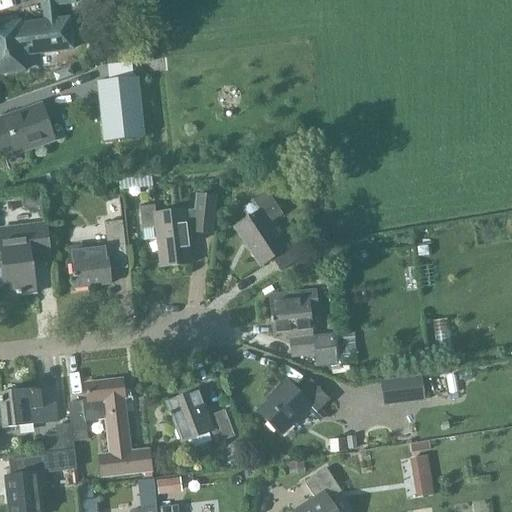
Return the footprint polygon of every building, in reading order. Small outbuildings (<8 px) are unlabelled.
[(57,5),(77,3),(76,0),(42,0),(43,7),(44,7),(46,22),(21,25),(20,23),(0,25),(0,74),(26,71),(24,56),(73,50),(70,19),(59,20),(57,5)] [(140,69),(100,72),(104,132),(143,128),(140,69)] [(0,144),(4,157),(53,140),(42,108),(0,122),(0,144)] [(255,200),(261,211),(236,228),(261,267),(272,259),(281,273),(306,256),(297,242),(286,249),(270,225),(283,217),(268,192),(255,200)] [(157,206),(141,208),(145,240),(159,239),(163,269),(193,266),(189,232),(193,232),(193,234),(212,236),(216,197),(196,195),(194,213),(183,214),(182,213),(158,215),(157,206)] [(109,260),(127,258),(123,223),(106,225),(108,245),(72,250),(76,289),(112,285),(109,260)] [(31,261),(51,258),(47,226),(0,231),(0,239),(6,290),(5,290),(6,298),(36,294),(34,273),(32,273),(31,261)] [(316,293),(270,297),(274,336),(289,335),(292,360),(315,357),(316,368),(337,365),(334,338),(314,340),(311,311),(318,310),(316,293)] [(450,320),(434,322),(439,356),(455,354),(450,320)] [(421,376),(404,379),(408,402),(408,403),(425,400),(421,376)] [(317,413),(330,401),(311,381),(299,393),(288,381),(273,396),(275,397),(258,414),(279,435),(309,406),(317,413)] [(83,403),(69,405),(71,425),(71,426),(72,433),(73,443),(88,442),(86,422),(107,419),(111,457),(100,458),(102,479),(151,473),(149,452),(130,454),(124,401),(122,382),(86,386),(88,401),(83,402),(83,403)] [(5,429),(58,424),(55,390),(1,395),(5,429)] [(216,445),(234,438),(224,412),(207,418),(197,393),(168,404),(182,443),(211,432),(216,445)] [(71,425),(55,427),(56,435),(58,452),(74,450),(73,443),(72,433),(71,426),(71,425)] [(10,477),(8,478),(12,511),(41,511),(37,475),(76,470),(74,450),(58,452),(49,453),(13,458),(15,477),(10,477)] [(335,511),(328,501),(341,492),(326,469),(304,484),(316,501),(306,507),(309,510),(306,511),(335,511)]
